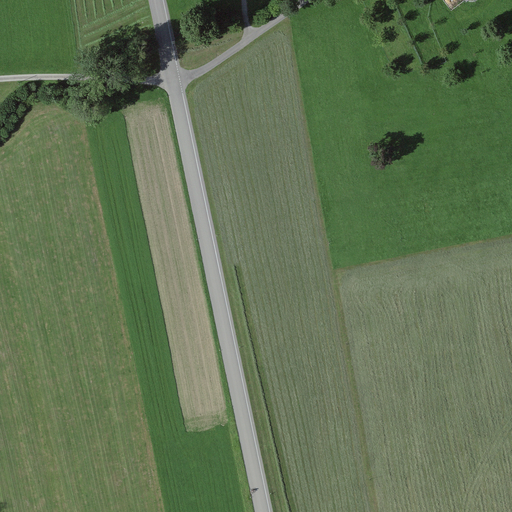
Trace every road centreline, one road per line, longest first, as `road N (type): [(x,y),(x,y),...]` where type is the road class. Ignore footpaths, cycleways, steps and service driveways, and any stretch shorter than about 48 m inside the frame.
road 1 (tertiary): [(157,0),(264,511)]
road 2 (track): [(0,78),(174,82)]
